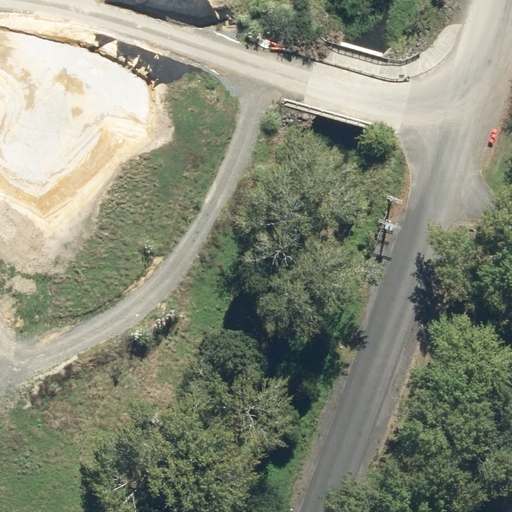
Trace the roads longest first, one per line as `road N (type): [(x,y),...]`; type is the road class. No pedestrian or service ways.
road 1 (residential): [(306,511),(479,0)]
road 2 (unknown): [(437,119),(41,0)]
